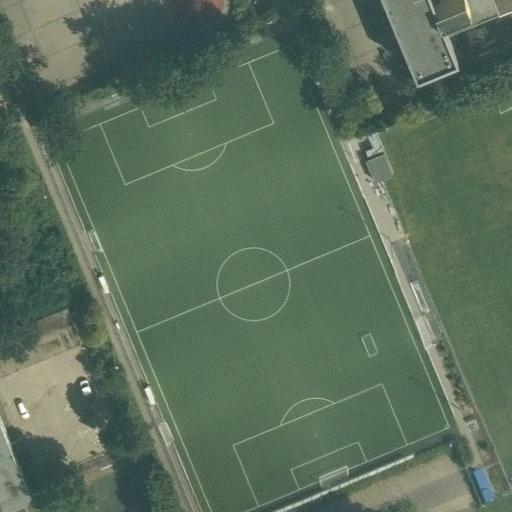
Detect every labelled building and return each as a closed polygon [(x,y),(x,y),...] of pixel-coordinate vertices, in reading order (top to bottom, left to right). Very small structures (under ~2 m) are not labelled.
[(385,0),(415,69),(454,52),(447,35),(439,17),(468,5),(465,0),(441,0),(434,3),(432,0),(385,0)] [(465,0),(468,5),(439,17),(447,35),(498,14),(492,0),(465,0)] [(511,0),(492,0),(498,14),(498,15),(511,9),(511,0)] [(20,342),(0,350),(0,373),(81,340),(66,305),(14,326),(20,342)] [(14,326),(0,331),(0,350),(20,342),(14,326)] [(30,492),(0,418),(0,497),(3,503),(4,503),(29,493),(29,492),(30,492)] [(3,503),(0,497),(0,511),(45,511),(37,489),(30,492),(29,492),(29,493),(4,503),(3,503)]
